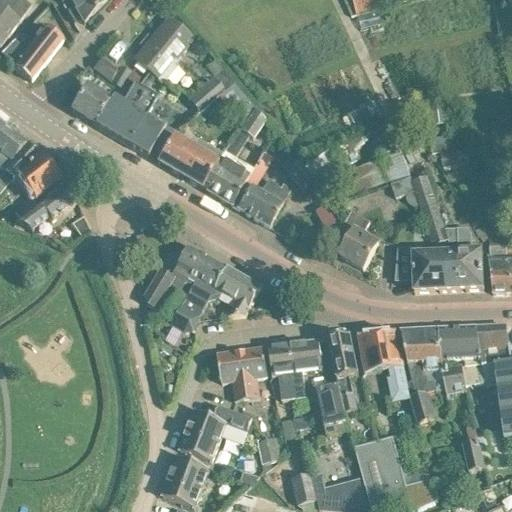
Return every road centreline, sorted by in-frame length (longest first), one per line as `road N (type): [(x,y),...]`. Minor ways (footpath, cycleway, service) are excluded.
road 1 (tertiary): [(368,311),(303,285),(67,148)]
road 2 (residential): [(164,446),(117,247),(67,148)]
road 3 (residential): [(164,446),(202,355),(225,337),(310,333),(368,311)]
road 4 (residential): [(27,119),(125,0)]
road 5 (tertiary): [(511,311),(368,311)]
